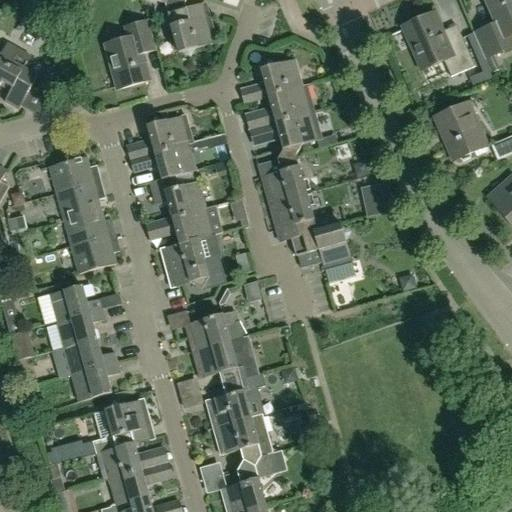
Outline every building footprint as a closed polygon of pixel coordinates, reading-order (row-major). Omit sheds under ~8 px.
[(150,0),(166,5),(165,6),(168,15),(207,4),(207,3),(186,9),(185,6),(186,0),(150,0)] [(511,0),(486,0),(497,25),(485,30),(485,28),(474,33),(486,61),(497,57),(497,56),(511,49),(511,0)] [(218,44),(210,17),(210,16),(207,4),(168,15),(180,55),(218,44)] [(451,78),(476,68),(462,38),(448,44),(436,16),(404,30),(421,69),(443,59),(451,78)] [(142,55),(156,51),(148,23),(125,29),(129,43),(106,50),(117,88),(149,80),(142,55)] [(1,57),(0,56),(0,87),(10,93),(5,103),(19,111),(38,78),(25,70),(31,58),(7,45),(1,57)] [(245,104),(270,97),(303,88),(303,87),(296,61),(263,70),(267,84),(242,92),(245,104)] [(49,70),(37,91),(49,97),(61,76),(49,70)] [(308,86),(303,87),(303,88),(270,97),(273,108),(245,116),(249,132),(315,113),(308,86)] [(455,161),(487,148),(469,105),(437,119),(455,161)] [(323,140),(315,113),(249,132),(254,148),(281,140),(284,150),(297,157),(303,146),(314,143),(316,148),(325,146),(323,140)] [(186,117),(164,123),(155,117),(149,127),(148,127),(152,142),(128,149),(131,161),(189,145),(189,146),(194,144),(186,117)] [(499,161),(511,155),(511,137),(492,146),(499,161)] [(197,173),(189,146),(189,145),(131,161),(135,173),(159,167),(163,181),(175,177),(176,178),(197,173)] [(307,195),(297,157),(284,150),(278,161),(281,172),(261,178),(269,205),(307,195)] [(50,168),(57,195),(101,183),(96,167),(90,169),(87,158),(50,168)] [(179,189),(176,178),(175,177),(163,181),(151,184),(157,206),(170,203),(174,219),(207,210),(199,183),(179,189)] [(105,199),(101,183),(57,195),(65,222),(102,211),(99,201),(105,199)] [(511,188),(507,184),(490,199),(511,223),(511,188)] [(314,220),(307,195),(269,205),(276,231),(296,226),(299,237),(299,238),(318,232),(340,226),(337,214),(314,220)] [(362,200),(365,215),(382,211),(380,196),(362,200)] [(217,207),(207,210),(174,219),(149,226),(152,238),(178,231),(181,245),(199,241),(199,242),(216,237),(224,235),(217,207)] [(105,222),(102,211),(65,222),(72,248),(116,236),(111,220),(105,222)] [(352,263),(346,241),(349,236),(344,232),(342,225),(340,226),(318,232),(299,238),(299,237),(291,240),(296,257),(319,251),(328,284),(355,276),(351,263),(352,263)] [(120,251),(116,236),(72,248),(80,275),(117,264),(113,253),(120,251)] [(216,237),(199,242),(199,241),(181,245),(161,251),(169,278),(190,272),(194,284),(203,290),(227,284),(221,261),(222,258),(216,237)] [(119,295),(100,300),(87,304),(83,288),(50,297),(57,323),(103,311),(103,310),(122,306),(119,295)] [(45,295),(33,297),(38,326),(50,323),(45,295)] [(106,321),(103,311),(57,323),(65,350),(98,341),(93,325),(106,321)] [(245,335),(238,323),(235,312),(192,324),(188,312),(168,318),(172,332),(186,328),(193,353),(231,343),(243,340),(243,336),(245,335)] [(102,357),(98,341),(65,350),(72,376),(118,364),(115,353),(102,357)] [(238,369),(231,343),(193,353),(201,380),(220,374),(223,386),(258,376),(255,364),(238,369)] [(55,381),(67,377),(57,349),(45,353),(55,381)] [(121,374),(118,364),(72,376),(79,404),(112,394),(108,378),(121,374)] [(253,419),(245,393),(261,389),(258,376),(223,386),(226,397),(207,402),(214,430),(253,419)] [(194,379),(173,382),(178,409),(198,406),(194,379)] [(94,444),(85,446),(87,456),(97,454),(98,455),(155,439),(152,428),(151,428),(144,401),(122,407),(115,403),(110,409),(106,411),(114,438),(94,444)] [(97,441),(105,438),(97,413),(89,415),(97,441)] [(273,454),(263,416),(253,419),(214,430),(222,456),(241,451),(245,462),(256,469),(263,457),(273,454)] [(166,447),(138,455),(135,446),(156,441),(155,439),(98,455),(105,482),(110,481),(170,463),(166,447)] [(227,511),(246,511),(267,507),(256,469),(245,462),(238,473),(241,484),(221,490),(227,511)] [(150,498),(146,487),(175,480),(170,463),(110,481),(117,506),(112,507),(112,508),(150,498)] [(184,511),(181,500),(153,508),(150,498),(112,508),(113,511),(184,511)]
